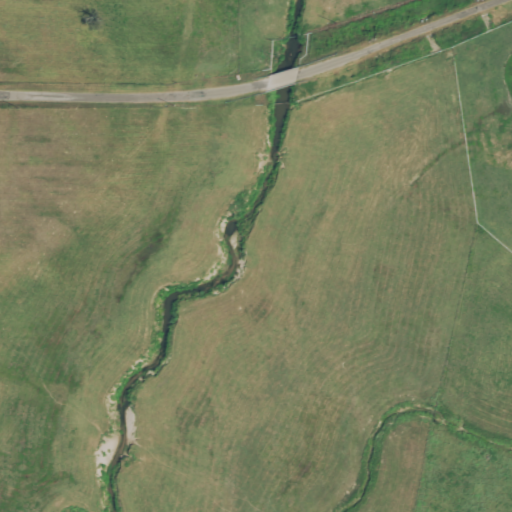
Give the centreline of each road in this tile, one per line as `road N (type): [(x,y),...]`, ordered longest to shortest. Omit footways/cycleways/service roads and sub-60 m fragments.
road 1 (residential): [(0,95),(186,97),(267,85)]
road 2 (residential): [(297,75),(507,0)]
